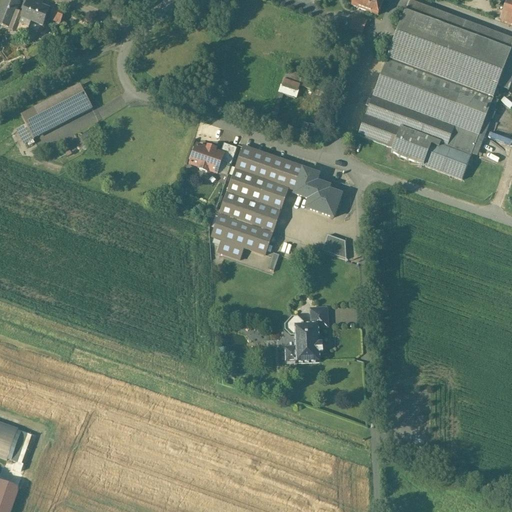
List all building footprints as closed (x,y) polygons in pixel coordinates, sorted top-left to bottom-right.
[(17,0),(5,0),(0,13),(0,25),(9,29),(15,12),(20,1),(17,0)] [(42,3),(34,0),(29,0),(23,17),(17,32),(26,36),(31,23),(43,27),(49,10),(41,7),(42,3)] [(351,0),(353,1),(351,6),(378,15),(384,0),(383,0),(351,0)] [(511,0),(508,0),(500,22),(511,25),(511,0)] [(21,15),(15,12),(9,29),(13,32),(15,31),(17,32),(23,17),(20,16),(21,15)] [(511,52),(405,12),(387,60),(493,99),(511,52)] [(366,21),(355,17),(350,29),(362,33),(366,21)] [(31,61),(51,49),(47,41),(26,53),(31,61)] [(493,99),(387,60),(373,98),(444,124),(447,117),(457,120),(447,147),(471,156),(471,155),(493,99)] [(296,100),(300,86),(283,80),(273,110),(278,111),(281,102),(287,104),(288,98),(296,100)] [(80,87),(35,110),(46,133),(91,110),(80,87)] [(444,124),(373,98),(358,136),(393,149),(400,130),(432,142),(447,147),(457,120),(447,117),(444,124)] [(35,110),(21,117),(33,140),(46,133),(35,110)] [(299,136),(301,132),(285,126),(283,131),(299,136)] [(432,142),(400,130),(393,149),(391,153),(400,158),(424,167),(424,166),(432,142)] [(87,141),(96,139),(94,132),(85,134),(87,141)] [(447,147),(432,142),(424,166),(462,181),(468,165),(471,156),(447,147)] [(237,149),(224,145),(220,154),(223,156),(221,163),(231,166),(237,149)] [(220,154),(197,146),(190,165),(200,169),(199,170),(207,173),(207,171),(217,175),(221,163),(223,156),(220,154)] [(304,169),(243,149),(236,172),(289,190),(295,192),(296,192),(303,170),(304,169)] [(319,176),(303,170),(296,192),(295,192),(294,195),(309,200),(306,209),(333,218),(336,211),(341,195),(328,191),(329,187),(316,183),(319,176)] [(289,190),(236,172),(220,217),(273,235),(289,190)] [(273,235),(220,217),(212,238),(223,242),(218,254),(240,261),(244,249),(265,256),(273,235)] [(335,239),(328,236),(322,252),(338,257),(338,258),(346,260),(345,243),(345,242),(337,239),(335,239)] [(279,256),(273,254),(267,270),(274,273),(279,256)] [(326,310),(311,311),(312,328),(318,327),(318,328),(327,328),(326,310)] [(303,324),(297,318),(292,319),(285,327),(285,331),(291,337),(295,337),(296,349),(286,350),(287,362),(296,361),(296,364),(319,363),(319,353),(320,353),(320,352),(319,352),(319,346),(320,346),(320,344),(318,344),(318,328),(318,327),(312,328),(303,328),(303,324)]
